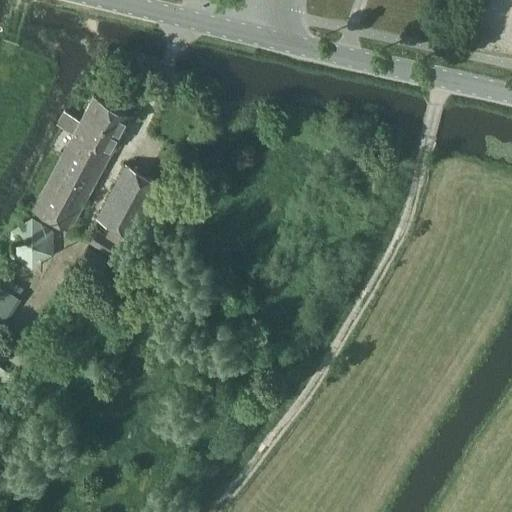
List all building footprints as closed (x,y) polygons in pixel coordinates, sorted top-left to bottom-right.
[(81,120),(68,113),(65,111),(59,123),(74,132),(33,209),(69,228),(130,114),(94,95),(81,120)] [(131,235),(159,181),(127,164),(98,217),(131,235)] [(110,254),(117,243),(97,230),(89,242),(110,254)] [(0,328),(20,298),(0,284),(0,328)] [(21,340),(7,359),(26,373),(41,354),(21,340)]
